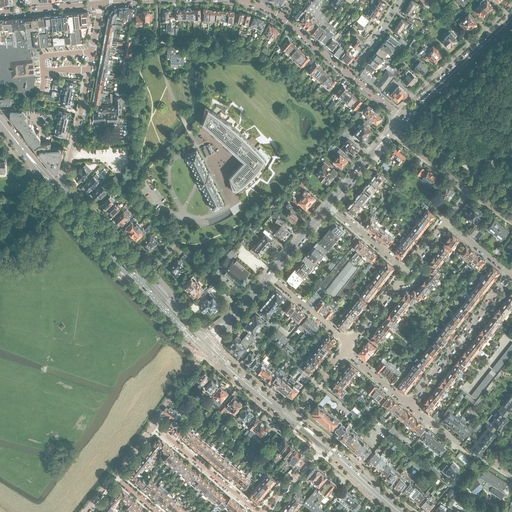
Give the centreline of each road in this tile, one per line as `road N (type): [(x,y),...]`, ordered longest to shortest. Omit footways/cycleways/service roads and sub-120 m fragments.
road 1 (secondary): [(55,189),(205,351)]
road 2 (secondary): [(203,340),(55,189)]
road 3 (residential): [(55,189),(78,123),(100,3)]
road 4 (residential): [(409,404),(510,273)]
road 5 (secondary): [(403,118),(511,17)]
road 6 (residential): [(256,511),(152,424)]
